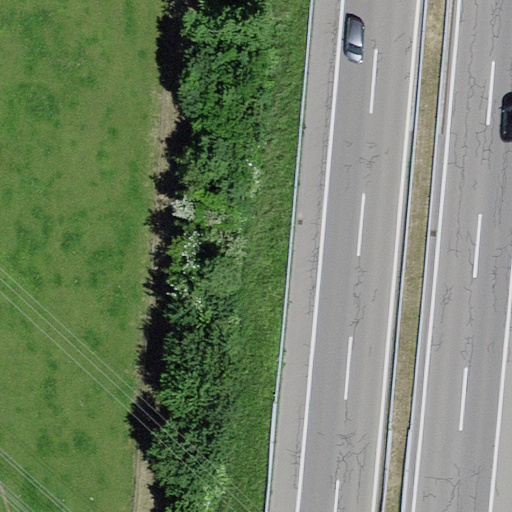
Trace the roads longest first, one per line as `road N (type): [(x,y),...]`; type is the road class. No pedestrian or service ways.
road 1 (motorway): [(453,511),(499,0)]
road 2 (motorway): [(376,0),(332,511)]
